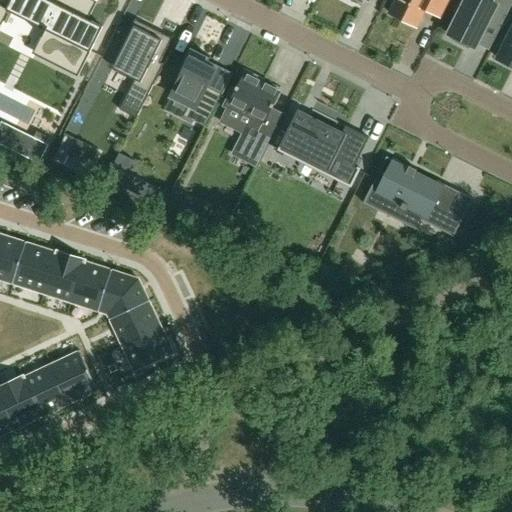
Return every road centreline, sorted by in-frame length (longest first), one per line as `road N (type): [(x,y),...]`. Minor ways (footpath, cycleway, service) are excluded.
road 1 (residential): [(0,464),(205,367),(150,258),(0,210)]
road 2 (residential): [(232,0),(412,90)]
road 3 (tertiary): [(399,511),(281,491),(209,500)]
road 4 (residential): [(412,90),(414,120),(511,170)]
